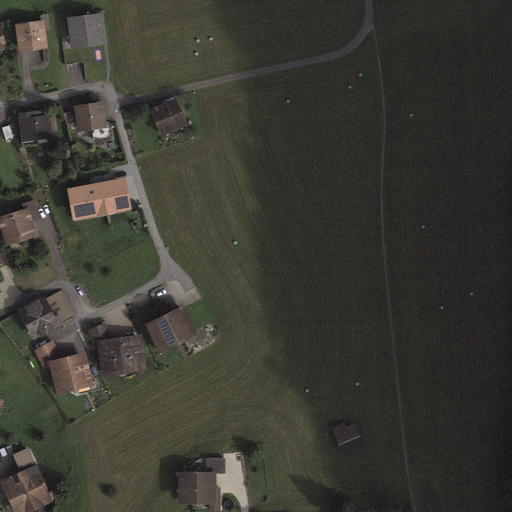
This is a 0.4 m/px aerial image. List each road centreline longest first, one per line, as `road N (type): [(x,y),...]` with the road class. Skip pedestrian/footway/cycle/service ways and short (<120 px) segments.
road 1 (residential): [(112,100),(165,274),(94,315),(65,286),(24,302)]
road 2 (unclassified): [(112,100),(344,55),(365,41),(370,0)]
